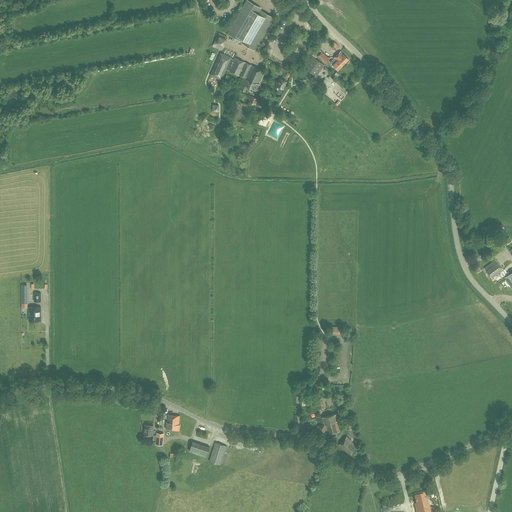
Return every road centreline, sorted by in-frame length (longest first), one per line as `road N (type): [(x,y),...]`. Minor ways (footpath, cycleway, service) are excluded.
road 1 (tertiary): [(0,397),(50,386),(114,387),(231,431),(300,437),(389,475),(507,431)]
road 2 (tertiary): [(511,323),(460,259),(440,155),(306,0)]
